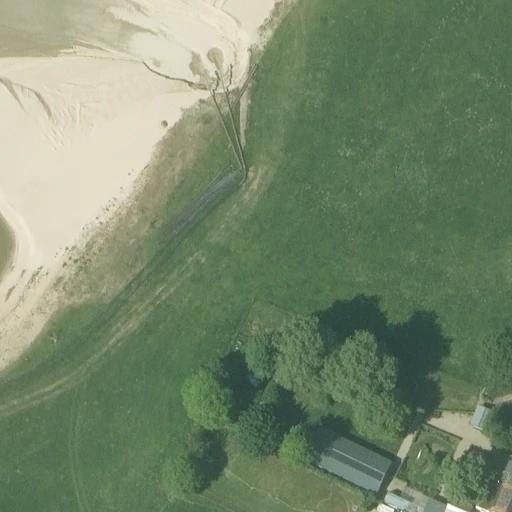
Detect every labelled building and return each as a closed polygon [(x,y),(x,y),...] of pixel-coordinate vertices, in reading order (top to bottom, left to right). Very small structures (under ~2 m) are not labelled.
[(484,430),(491,412),(477,407),(471,425),(484,430)] [(392,468),(320,434),(305,465),(377,500),(392,468)] [(492,484),(487,482),(487,483),(511,493),(511,459),(507,457),(502,459),(499,466),(492,484)] [(511,511),(511,493),(487,483),(476,511),(478,511),(511,511)] [(473,511),(468,509),(452,502),(447,511),(473,511)]
